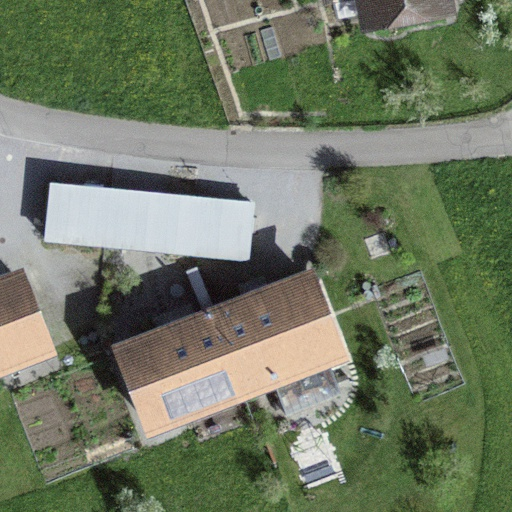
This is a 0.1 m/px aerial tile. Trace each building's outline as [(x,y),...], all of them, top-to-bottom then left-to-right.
[(343,0),(353,51),(434,36),(426,0),(343,0)] [(111,246),(116,192),(57,187),(52,241),(111,246)] [(192,254),(198,200),(116,192),(111,246),(192,254)] [(198,200),(192,254),(252,260),(257,206),(198,200)] [(0,277),(0,377),(56,356),(22,269),(0,277)] [(212,313),(248,403),(345,364),(309,275),(212,313)] [(248,403),(212,313),(115,352),(151,442),(248,403)]
